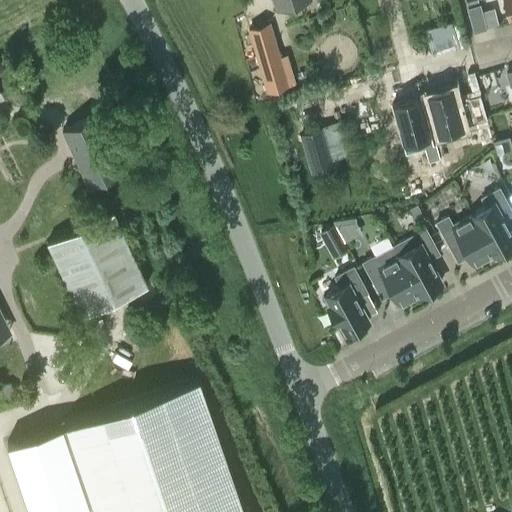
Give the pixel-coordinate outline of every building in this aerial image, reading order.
[(272,0),(276,9),(302,0),(272,0)] [(511,0),(502,0),(507,15),(511,13),(511,0)] [(474,30),(485,27),(479,4),(467,7),(474,30)] [(287,83),(268,22),(249,28),(268,89),(287,83)] [(426,93),(422,94),(432,132),(460,125),(460,124),(483,119),(477,93),(463,97),(464,99),(454,102),(450,86),(440,89),(439,86),(425,90),(426,93)] [(417,95),(388,102),(401,151),(420,146),(424,159),(435,156),(432,142),(429,142),(417,95)] [(88,185),(120,170),(94,114),(62,128),(88,185)] [(343,120),(322,126),(328,146),(349,140),(343,120)] [(333,164),(322,126),(300,133),(311,170),(333,164)] [(474,215),(494,252),(511,242),(511,236),(502,218),(511,211),(498,187),(483,195),(489,207),(474,215)] [(417,205),(408,210),(414,220),(422,215),(417,205)] [(81,313),(146,282),(112,209),(46,240),(81,313)] [(493,253),(494,252),(474,215),(454,226),(447,215),(435,221),(449,246),(460,240),(472,263),(492,252),(493,253)] [(354,220),(334,223),(339,231),(354,223),(354,220)] [(348,248),(339,231),(334,223),(319,231),(332,256),(348,248)] [(393,244),(393,245),(420,293),(441,281),(428,258),(439,252),(425,227),(393,244)] [(420,293),(393,245),(374,256),(373,255),(362,261),(381,297),(392,291),(399,303),(419,292),(419,293),(420,293)] [(340,286),(325,294),(330,303),(326,305),(336,323),(340,322),(345,332),(347,331),(349,334),(360,328),(358,325),(368,320),(356,297),(367,291),(353,265),(334,275),(340,286)] [(0,334),(9,330),(0,311),(0,334)] [(243,511),(197,375),(7,440),(31,511),(243,511)] [(10,382),(0,384),(0,398),(13,395),(10,382)]
